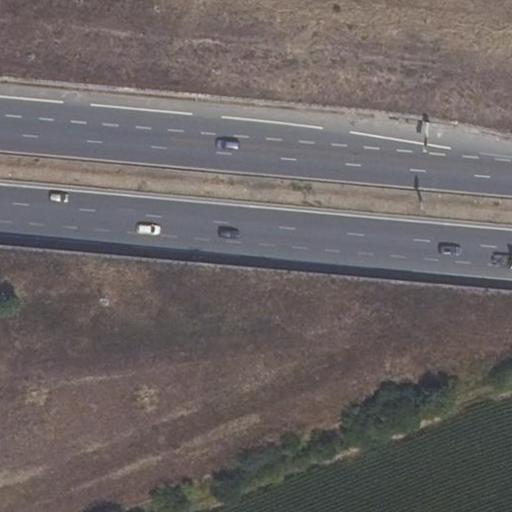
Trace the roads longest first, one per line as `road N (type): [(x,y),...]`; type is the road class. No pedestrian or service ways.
road 1 (trunk): [(511,175),(0,131)]
road 2 (trunk): [(0,206),(511,249)]
